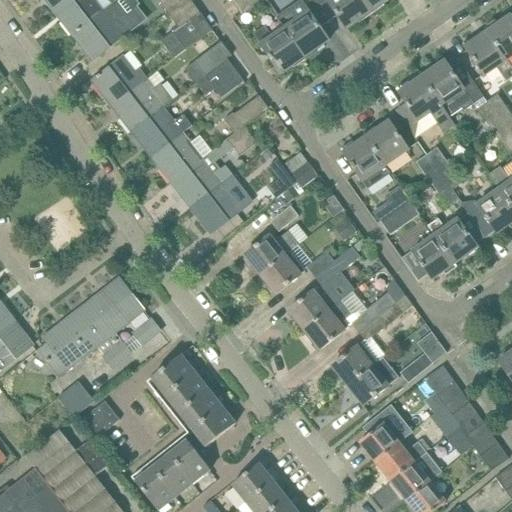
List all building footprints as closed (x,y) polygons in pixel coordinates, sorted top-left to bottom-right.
[(64,0),(48,0),(54,8),(64,0)] [(72,35),(116,0),(115,0),(111,4),(107,0),(64,0),(54,8),(62,19),(60,20),(72,35)] [(137,25),(117,0),(116,0),(72,35),(83,50),(86,49),(93,58),(91,60),(92,61),(124,36),(137,25)] [(200,13),(190,0),(158,0),(159,0),(178,28),(200,13)] [(241,0),(234,5),(241,16),(263,0),(241,0)] [(276,17),(284,28),(303,56),(315,47),(317,49),(328,41),(308,12),(301,0),(276,17)] [(326,0),(328,2),(335,12),(346,29),(358,21),(357,19),(369,11),(361,0),(326,0)] [(361,0),(369,11),(381,2),(383,4),(388,0),(361,0)] [(174,59),(196,42),(212,31),(200,13),(178,28),(172,32),(172,33),(161,42),(174,59)] [(485,29),(487,31),(508,61),(511,58),(511,18),(510,16),(488,31),(486,28),(485,29)] [(303,56),(284,28),(271,37),(264,27),(253,34),(280,74),(292,66),(291,64),(303,56)] [(511,67),(508,61),(487,31),(466,46),(464,43),(462,44),(485,77),(498,69),(506,81),(511,77),(511,67)] [(196,82),(211,71),(231,55),(221,42),(186,69),(196,82)] [(106,95),(114,106),(148,79),(139,68),(135,71),(123,57),(100,75),(100,74),(97,76),(97,77),(92,82),(104,97),(106,95)] [(211,71),(196,82),(206,96),(214,91),(215,89),(222,98),(243,82),(226,59),(211,71)] [(421,77),(455,126),(449,117),(462,108),(464,111),(484,97),(471,78),(460,85),(444,61),(423,76),(420,73),(419,74),(421,77)] [(408,128),(415,139),(437,124),(444,133),(455,126),(421,77),(400,91),(398,88),(396,90),(406,104),(396,111),(408,128)] [(154,88),(148,79),(114,106),(122,116),(120,118),(131,133),(163,108),(174,100),(160,84),(154,88)] [(487,102),(504,126),(511,119),(511,115),(497,94),(487,102)] [(234,115),(233,113),(224,120),(234,134),(244,127),(243,126),(267,108),(259,97),(234,115)] [(494,133),(504,126),(487,102),(477,109),(494,133)] [(183,133),(163,108),(131,133),(143,148),(146,146),(154,156),(183,133)] [(365,133),(363,134),(366,137),(386,166),(409,150),(389,121),(367,136),(365,133)] [(509,154),(511,151),(511,137),(504,126),(494,133),(509,154)] [(212,152),(211,151),(171,183),(182,198),(185,196),(193,207),(222,184),(214,174),(220,169),(215,162),(234,147),(240,156),(256,144),(244,127),(234,134),(212,152)] [(183,133),(154,156),(162,166),(159,168),(171,183),(211,151),(199,136),(191,143),(183,133)] [(342,149),(340,150),(368,190),(391,174),(386,166),(366,137),(344,152),(342,149)] [(439,171),(451,162),(450,160),(447,162),(437,148),(427,155),(439,171)] [(444,178),(439,171),(427,155),(416,162),(433,186),(444,178)] [(276,199),(297,182),(278,159),(269,166),(279,179),(268,188),(276,199)] [(439,171),(444,178),(453,190),(462,183),(452,170),(455,167),(451,162),(439,171)] [(308,163),(291,175),(301,188),(318,176),(308,163)] [(511,178),(510,180),(500,167),(489,175),(498,188),(511,207),(511,178)] [(222,184),(193,207),(201,217),(198,219),(210,234),(242,210),(235,200),(245,193),(233,176),(223,184),(222,184)] [(444,178),(433,186),(448,208),(458,201),(460,200),(453,190),(444,178)] [(400,188),(387,197),(390,203),(384,207),(390,215),(409,201),(400,188)] [(460,200),(458,201),(480,231),(490,224),(497,234),(511,223),(511,207),(498,188),(477,204),(475,201),(462,203),(460,200)] [(409,201),(390,215),(380,222),(390,236),(419,215),(409,201)] [(271,222),(279,232),(299,217),(291,206),(271,222)] [(444,229),(437,219),(427,226),(455,264),(478,248),(457,219),(444,229)] [(457,267),(455,264),(427,226),(434,236),(411,252),(432,281),(454,265),(456,268),(457,267)] [(274,233),(260,244),(244,256),(260,276),(284,256),(299,245),(288,232),(279,239),(274,233)] [(323,289),(345,271),(360,258),(352,248),(335,263),(334,262),(314,278),(323,289)] [(314,278),(334,262),(327,253),(307,269),(314,278)] [(284,256),(260,276),(276,296),(300,276),(284,256)] [(97,296),(86,304),(112,337),(108,339),(113,345),(119,340),(115,335),(144,312),(119,279),(104,290),(111,298),(103,304),(97,296)] [(318,288),(313,292),(288,311),(304,331),(342,301),(331,287),(322,294),(318,288)] [(351,323),(359,333),(404,297),(399,290),(388,293),(351,323)] [(359,333),(366,342),(404,314),(400,308),(408,302),(404,297),(359,333)] [(342,301),(304,331),(319,351),(344,331),(349,328),(344,321),(352,315),(342,301)] [(0,329),(13,319),(2,304),(0,305),(0,329)] [(47,343),(38,350),(49,364),(57,357),(68,370),(97,348),(101,352),(113,368),(130,355),(119,340),(113,345),(108,339),(112,337),(86,304),(65,321),(71,329),(63,335),(57,327),(43,338),(47,343)] [(0,370),(1,369),(2,370),(18,357),(33,345),(33,344),(30,346),(23,336),(25,334),(13,319),(0,329),(0,370)] [(160,332),(151,320),(134,334),(142,345),(160,332)] [(347,354),(332,367),(348,387),(373,367),(378,362),(363,342),(357,347),(347,354)] [(511,351),(498,362),(511,380),(511,381),(503,388),(511,400),(511,351)] [(425,354),(409,366),(400,373),(408,384),(433,365),(425,354)] [(208,390),(181,355),(147,382),(174,417),(208,390)] [(373,367),(348,387),(363,406),(388,387),(399,378),(383,358),(373,367)] [(434,401),(438,407),(442,403),(460,391),(443,367),(425,379),(438,398),(434,401)] [(78,383),(58,399),(74,419),(76,417),(94,403),(78,383)] [(191,446),(195,443),(201,451),(235,424),(208,390),(174,417),(187,433),(184,436),(191,446)] [(444,406),(431,417),(434,422),(447,437),(459,427),(459,426),(476,414),(460,391),(442,403),(444,406)] [(99,437),(120,421),(105,402),(84,418),(99,437)] [(368,436),(359,443),(375,463),(400,443),(399,442),(412,432),(391,406),(363,428),(368,436)] [(459,426),(459,427),(473,446),(491,434),(476,414),(459,426)] [(0,511),(122,511),(96,477),(109,466),(90,440),(76,451),(60,430),(25,457),(35,470),(0,496),(0,511)] [(473,446),(491,472),(509,459),(491,434),(473,446)] [(210,470),(191,446),(184,436),(157,457),(184,491),(210,470)] [(400,443),(375,463),(390,482),(415,463),(427,453),(418,443),(407,452),(400,443)] [(415,463),(390,482),(406,502),(430,482),(442,473),(427,453),(415,463)] [(158,511),(184,491),(157,457),(131,478),(158,511)] [(259,464),(233,485),(232,485),(246,503),(273,481),(259,464)] [(511,465),(497,477),(495,478),(505,492),(511,500),(511,498),(511,465)] [(273,481),(246,503),(253,511),(268,511),(286,498),(273,481)] [(430,482),(406,502),(413,511),(433,511),(446,502),(430,482)] [(296,511),(286,498),(268,511),(296,511)] [(203,507),(207,511),(218,511),(210,501),(203,507)]
